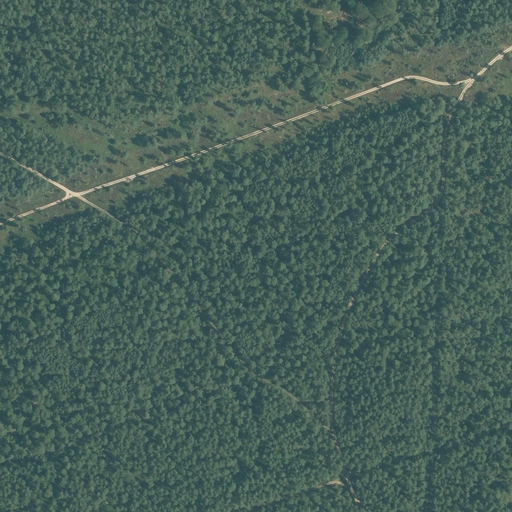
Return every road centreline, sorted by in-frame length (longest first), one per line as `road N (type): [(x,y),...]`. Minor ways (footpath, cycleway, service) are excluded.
road 1 (track): [(511,47),(468,82),(444,133),(441,194),(378,253),(340,335),(332,432),(365,511)]
road 2 (track): [(468,82),(408,77),(0,222)]
road 3 (track): [(330,400),(305,403),(268,388),(131,231),(0,152)]
